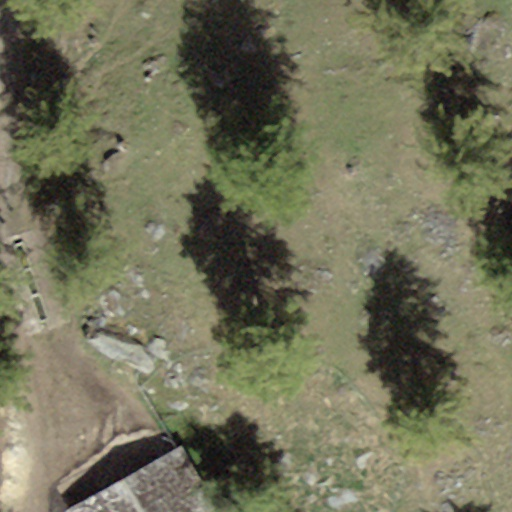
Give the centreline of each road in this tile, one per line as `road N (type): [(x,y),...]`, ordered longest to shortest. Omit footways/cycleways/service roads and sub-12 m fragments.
road 1 (track): [(0,269),(19,511)]
road 2 (track): [(2,0),(8,51),(0,208)]
